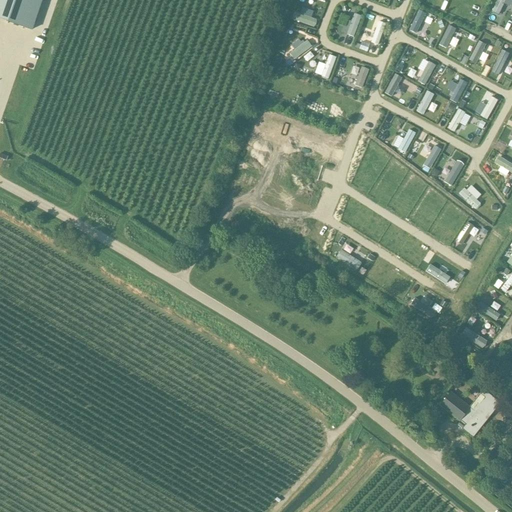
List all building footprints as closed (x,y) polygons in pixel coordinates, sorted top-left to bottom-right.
[(0,0),(0,19),(26,28),(36,0),(0,0)] [(506,0),(497,0),(492,11),(499,14),(506,0)] [(427,14),(420,11),(410,31),(416,34),(427,14)] [(317,20),(296,12),(293,19),(314,27),(317,20)] [(361,17),(354,14),(346,34),(351,37),(361,17)] [(386,23),(379,21),(372,43),(379,45),(386,23)] [(454,29),(447,26),(437,46),(444,49),(454,29)] [(312,47),(308,41),(290,53),(294,60),(312,47)] [(486,44),(479,41),(469,61),(476,64),(486,44)] [(510,54),(503,51),(493,71),(500,74),(510,54)] [(309,52),(303,56),(306,61),(313,57),(309,52)] [(336,57),(328,54),(322,75),(328,78),(336,57)] [(434,64),(427,61),(417,81),(424,84),(434,64)] [(368,70),(362,67),(354,86),(362,88),(368,70)] [(401,79),(394,75),(384,95),(391,98),(401,79)] [(466,83),(459,80),(449,100),(456,103),(466,83)] [(432,95),(426,92),(415,112),(422,115),(432,95)] [(497,100),(491,97),(481,117),(487,120),(497,100)] [(463,114),(457,110),(447,130),(453,134),(463,114)] [(415,134),(408,131),(398,150),(405,154),(415,134)] [(439,150),(433,147),(423,167),(429,170),(439,150)] [(511,165),(498,157),(494,164),(511,174),(511,165)] [(462,165),(456,162),(446,182),(452,185),(462,165)] [(480,204),(463,188),(458,194),(475,210),(480,204)] [(373,228),(352,215),(347,222),(369,235),(373,228)] [(474,228),(467,223),(455,242),(462,247),(474,228)] [(361,263),(340,249),(335,256),(357,270),(361,263)] [(450,278),(429,264),(424,271),(446,285),(450,278)] [(395,286),(374,272),(370,279),(391,293),(395,286)] [(493,311),(494,310),(485,304),(480,312),(498,324),(503,318),(493,311)] [(490,342),(476,333),(472,339),(486,347),(490,342)] [(458,425),(463,429),(474,438),(502,403),(485,390),(471,407),(452,392),(441,406),(461,421),(458,425)]
